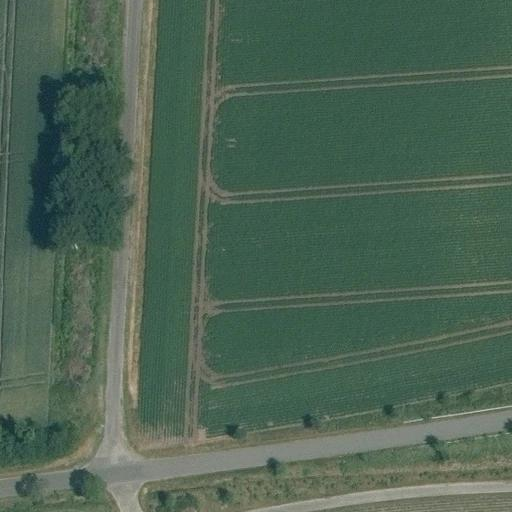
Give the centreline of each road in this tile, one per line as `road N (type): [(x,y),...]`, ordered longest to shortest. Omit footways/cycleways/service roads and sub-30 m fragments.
road 1 (unclassified): [(137,0),(114,472)]
road 2 (unclassified): [(114,472),(511,417)]
road 3 (track): [(277,511),(511,487)]
